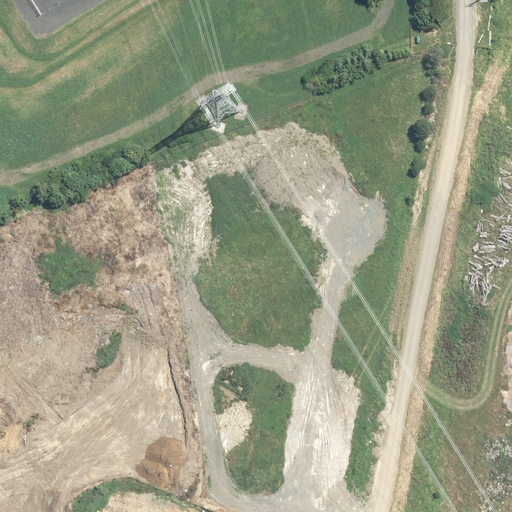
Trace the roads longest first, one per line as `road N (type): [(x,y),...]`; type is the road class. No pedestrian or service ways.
road 1 (unknown): [(375,511),(465,31)]
road 2 (track): [(389,0),(370,31),(355,39),(200,85),(139,127),(38,169),(0,176)]
